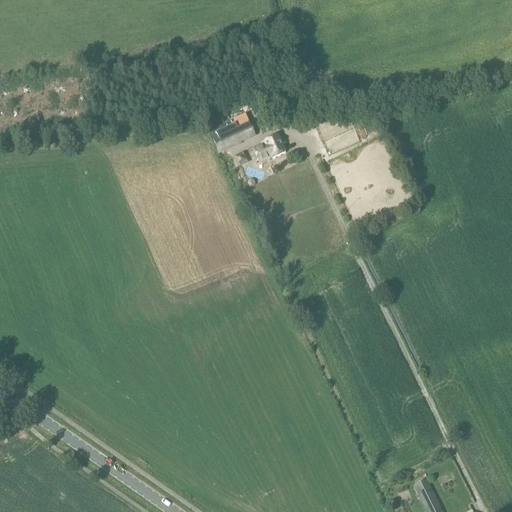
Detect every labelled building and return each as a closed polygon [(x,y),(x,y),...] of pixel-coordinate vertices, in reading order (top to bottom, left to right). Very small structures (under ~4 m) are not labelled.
[(428,31),(441,28),(439,22),(427,26),(428,31)] [(227,123),(220,126),(221,130),(210,135),(218,153),(254,136),(250,125),(235,132),(231,122),(227,123)] [(278,137),(262,144),(270,161),(286,154),(278,137)] [(413,488),(425,511),(442,511),(427,481),(413,488)] [(411,511),(408,502),(399,505),(401,511),(411,511)]
